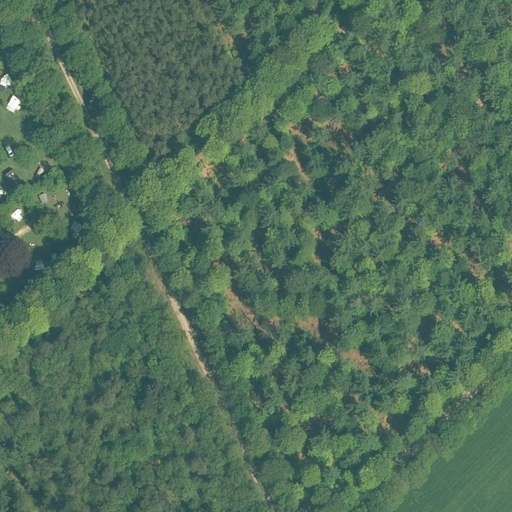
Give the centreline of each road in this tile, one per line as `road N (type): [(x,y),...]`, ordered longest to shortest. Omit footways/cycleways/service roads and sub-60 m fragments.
road 1 (track): [(32,9),(273,511)]
road 2 (track): [(0,349),(261,98),(337,0)]
road 3 (track): [(511,361),(360,511)]
